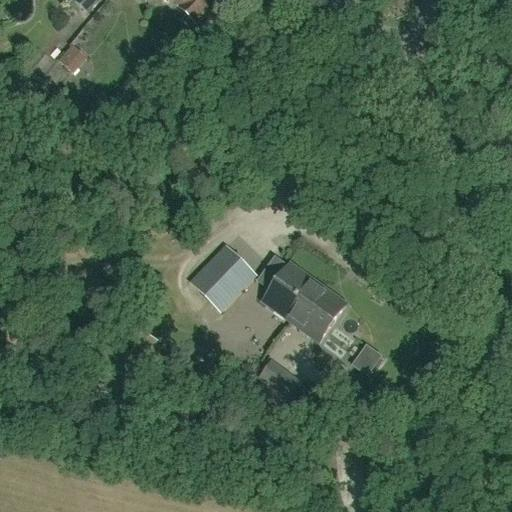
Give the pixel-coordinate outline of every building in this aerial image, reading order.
[(76,0),(74,2),(88,15),(102,0),(76,0)] [(161,0),(165,4),(169,1),(194,26),(216,4),(212,0),(161,0)] [(59,65),(74,77),(87,62),(72,49),(59,65)] [(222,316),(257,279),(226,250),(191,287),(222,316)] [(347,309),(313,284),(291,268),(264,305),(320,346),(347,309)] [(142,393),(164,349),(117,325),(85,387),(120,404),(129,386),(142,393)] [(223,386),(232,365),(194,348),(188,360),(188,359),(183,357),(179,367),(223,386)]
